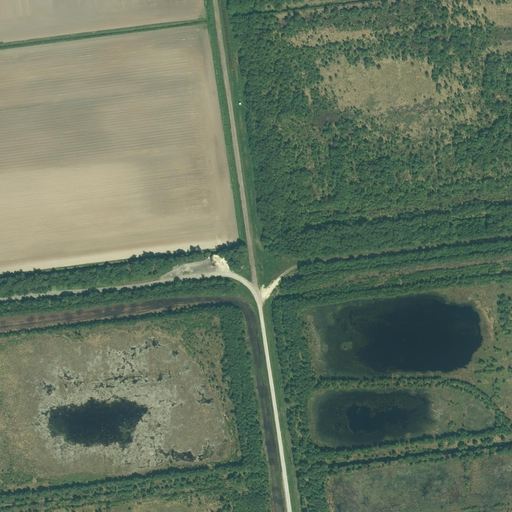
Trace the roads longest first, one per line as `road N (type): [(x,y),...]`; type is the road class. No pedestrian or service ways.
road 1 (track): [(258,298),(214,0)]
road 2 (track): [(0,302),(227,275),(258,298)]
road 3 (track): [(511,237),(304,264),(258,298)]
road 4 (track): [(290,511),(258,298)]
